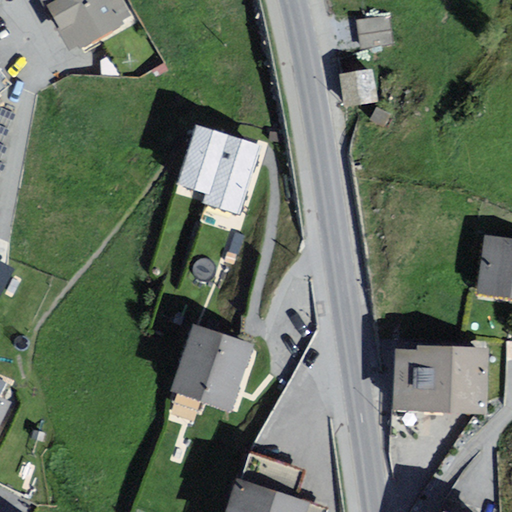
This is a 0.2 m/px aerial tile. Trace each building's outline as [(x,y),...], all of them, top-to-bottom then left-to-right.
[(124,25),(110,0),(34,0),(65,57),(124,25)] [(389,16),(357,20),(361,49),(393,44),(389,16)] [(0,236),(12,240),(37,96),(0,40),(0,236)] [(378,103),(373,70),(340,75),(345,108),(378,103)] [(261,153),(190,131),(174,183),(245,205),(261,153)] [(511,240),(481,236),(473,297),(511,302),(511,240)] [(228,415),(249,351),(190,331),(169,395),(228,415)] [(488,356),(399,352),(397,410),(485,413),(488,356)] [(322,511),(233,484),(224,511),(322,511)]
